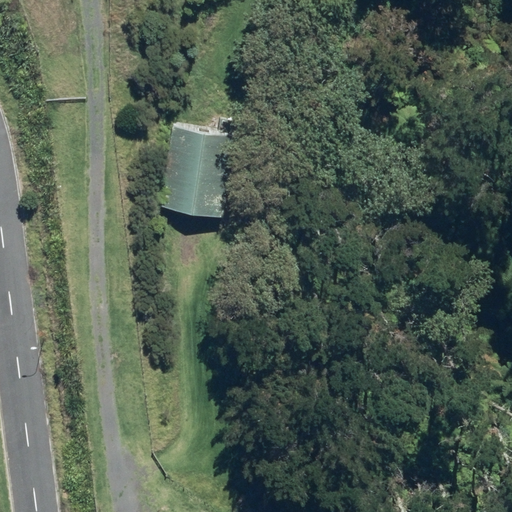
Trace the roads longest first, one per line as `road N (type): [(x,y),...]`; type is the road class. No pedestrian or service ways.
road 1 (unknown): [(93,0),(99,266),(132,511)]
road 2 (residential): [(38,511),(0,197)]
